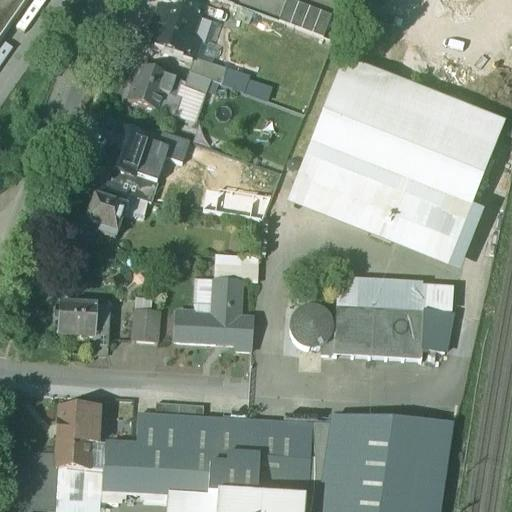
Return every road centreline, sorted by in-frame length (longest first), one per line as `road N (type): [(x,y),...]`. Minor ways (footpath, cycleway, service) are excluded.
road 1 (residential): [(0,371),(443,399)]
road 2 (residential): [(0,231),(95,0)]
